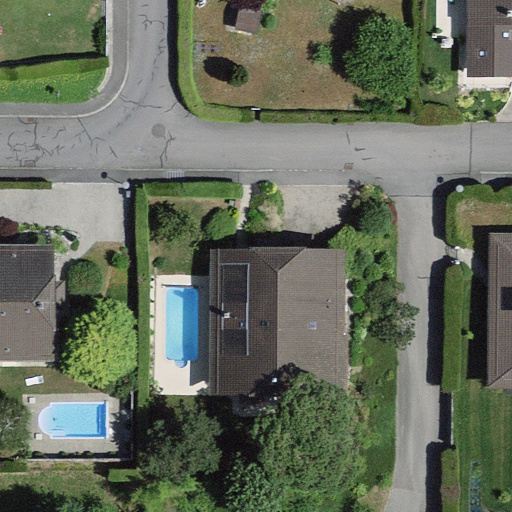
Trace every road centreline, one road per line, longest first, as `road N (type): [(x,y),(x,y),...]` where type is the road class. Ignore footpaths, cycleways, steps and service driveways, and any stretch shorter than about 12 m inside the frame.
road 1 (unknown): [(428,154),(411,511)]
road 2 (residential): [(0,149),(145,150),(145,0)]
